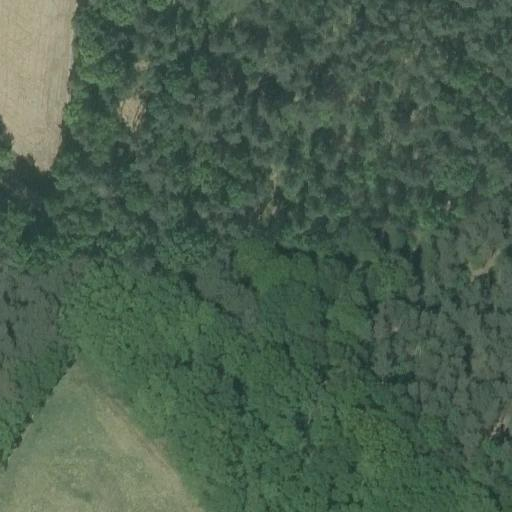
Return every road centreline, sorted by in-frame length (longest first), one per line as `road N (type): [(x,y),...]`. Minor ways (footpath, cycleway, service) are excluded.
road 1 (track): [(0,171),(310,391)]
road 2 (track): [(310,391),(511,147)]
road 3 (track): [(310,391),(458,511)]
road 4 (track): [(511,75),(407,0)]
